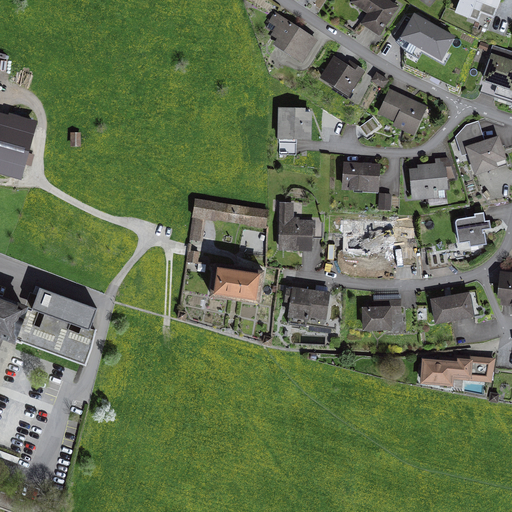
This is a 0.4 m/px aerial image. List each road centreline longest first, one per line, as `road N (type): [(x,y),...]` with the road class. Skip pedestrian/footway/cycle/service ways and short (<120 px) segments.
road 1 (residential): [(278,0),(460,108)]
road 2 (residential): [(299,275),(425,286),(480,273)]
road 3 (residential): [(308,148),(406,156),(425,151),(460,108)]
